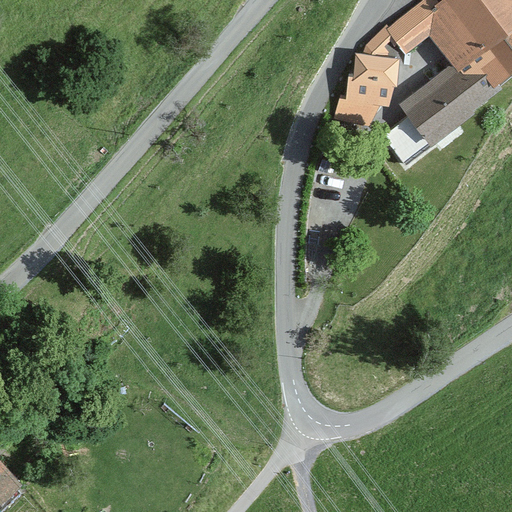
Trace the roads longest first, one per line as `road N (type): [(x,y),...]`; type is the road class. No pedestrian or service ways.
road 1 (unclassified): [(376,0),(314,103),(297,159),(285,279),(298,398),(322,423),(379,417),(511,329)]
road 2 (unclassified): [(0,292),(264,0)]
